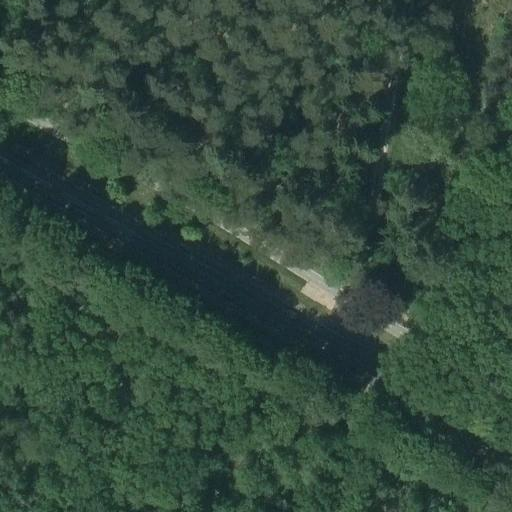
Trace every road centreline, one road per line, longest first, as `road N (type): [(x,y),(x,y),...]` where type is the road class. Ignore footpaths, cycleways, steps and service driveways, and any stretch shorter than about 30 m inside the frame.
road 1 (unknown): [(0,12),(43,15),(132,47),(337,270),(358,405),(333,511)]
road 2 (primary): [(511,458),(0,168)]
